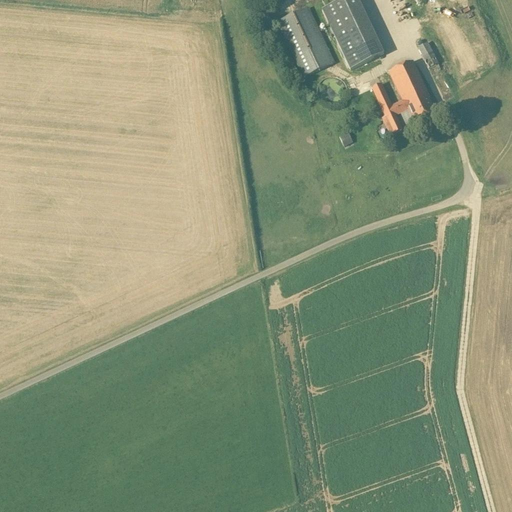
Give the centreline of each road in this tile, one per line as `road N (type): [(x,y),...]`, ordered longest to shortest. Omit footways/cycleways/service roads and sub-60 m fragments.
road 1 (unclassified): [(0,395),(346,235),(456,201)]
road 2 (track): [(464,191),(477,207),(458,390),(490,511)]
